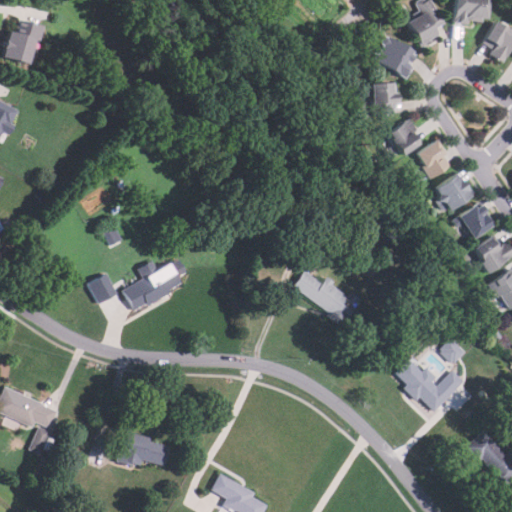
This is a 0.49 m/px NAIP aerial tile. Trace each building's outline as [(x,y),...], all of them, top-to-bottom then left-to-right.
[(432,29),(440,24),(428,0),(417,0),(411,3),(417,13),(403,20),(418,48),(437,39),(432,29)] [(484,24),(486,0),(453,0),(451,21),(484,24)] [(0,58),(26,64),(35,26),(9,19),(0,58)] [(481,43),(491,48),(487,55),(501,63),(511,43),(511,29),(493,20),(481,43)] [(368,58),(400,79),(415,55),(382,35),(368,58)] [(395,104),(392,82),(366,86),(370,115),(383,113),(382,106),(395,104)] [(16,109),(0,101),(0,132),(3,134),(16,109)] [(418,142),(404,120),(385,133),(400,154),(418,142)] [(412,155),(428,178),(449,164),(432,140),(412,155)] [(446,212),(469,196),(454,174),(431,190),(446,212)] [(451,217),(465,240),(490,226),(477,202),(451,217)] [(119,242),(113,225),(101,229),(106,246),(119,242)] [(469,248),(483,271),(511,254),(503,240),(493,246),(488,236),(469,248)] [(178,287),(168,263),(119,285),(129,309),(178,287)] [(511,302),(511,274),(508,268),(485,282),(502,309),(511,302)] [(341,321),(355,298),(321,277),(318,282),(299,270),(287,288),(341,321)] [(114,293),(103,272),(84,282),(95,303),(114,293)] [(449,363),(461,351),(446,338),(435,350),(449,363)] [(391,371),(431,411),(462,378),(450,367),(434,384),(430,380),(433,376),(424,365),(420,369),(406,356),(391,371)] [(54,410),(0,385),(0,412),(34,428),(25,448),(35,453),(54,410)] [(511,471),(511,467),(508,463),(511,459),(511,447),(510,445),(500,454),(479,430),(460,446),(495,486),(511,471)] [(161,464),(166,441),(119,431),(113,459),(137,465),(138,459),(161,464)] [(223,497),(219,505),(232,511),(259,511),(265,499),(214,474),(207,489),(223,497)]
